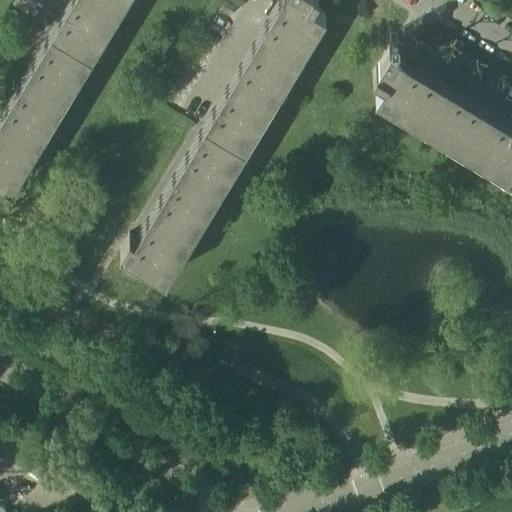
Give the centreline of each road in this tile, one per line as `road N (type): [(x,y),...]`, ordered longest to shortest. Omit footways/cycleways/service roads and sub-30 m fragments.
road 1 (residential): [(218,511),(206,493),(0,370)]
road 2 (tertiary): [(298,511),(405,478),(511,425)]
road 3 (residential): [(193,107),(255,0)]
